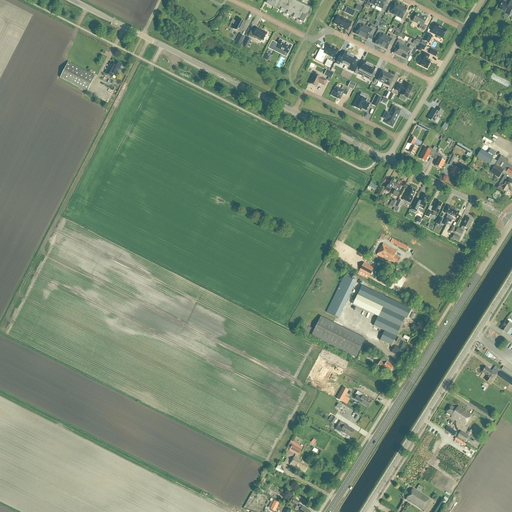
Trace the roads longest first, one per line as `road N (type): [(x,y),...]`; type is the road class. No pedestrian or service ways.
road 1 (primary): [(328,511),(511,222)]
road 2 (unclassified): [(363,511),(511,276)]
road 3 (tertiary): [(292,111),(71,0)]
road 4 (residential): [(432,83),(329,30),(311,40),(231,0)]
road 5 (tertiary): [(511,221),(386,159)]
road 6 (residential): [(399,138),(308,93),(292,111)]
